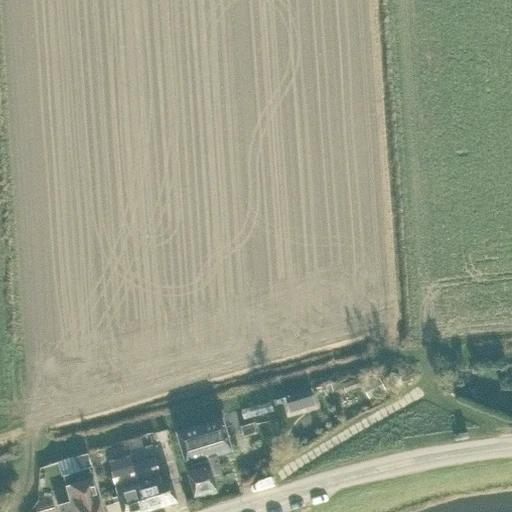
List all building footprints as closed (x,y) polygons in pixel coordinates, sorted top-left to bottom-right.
[(385,392),(379,380),(362,389),(369,401),(385,392)] [(290,416),(316,408),(310,390),(284,397),(290,416)] [(232,455),(223,422),(222,420),(175,434),(185,469),(194,499),(216,492),(212,480),(221,477),(216,460),(232,455)] [(161,484),(156,467),(150,447),(128,453),(129,457),(132,467),(145,511),(149,511),(168,507),(167,506),(176,503),(170,482),(161,484)] [(91,468),(87,455),(71,460),(75,473),(91,468)] [(111,473),(132,467),(129,457),(109,464),(111,473)] [(111,473),(110,473),(114,486),(113,486),(120,511),(145,511),(132,467),(111,473)] [(101,511),(89,470),(62,478),(67,497),(56,501),(59,511),(101,511)]
